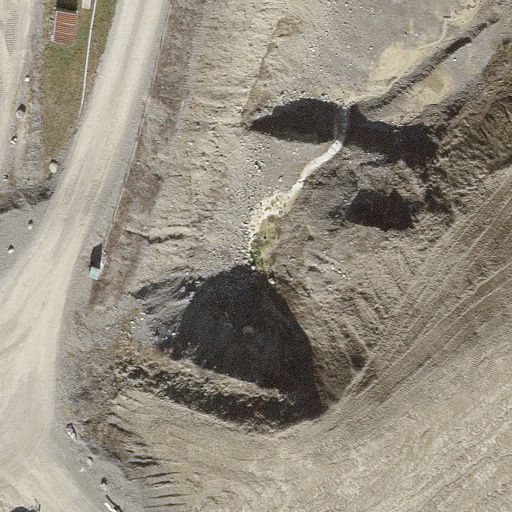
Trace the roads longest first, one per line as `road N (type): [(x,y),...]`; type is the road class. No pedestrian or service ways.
road 1 (track): [(297,0),(288,122),(203,511)]
road 2 (track): [(236,0),(138,316),(61,389),(0,402)]
